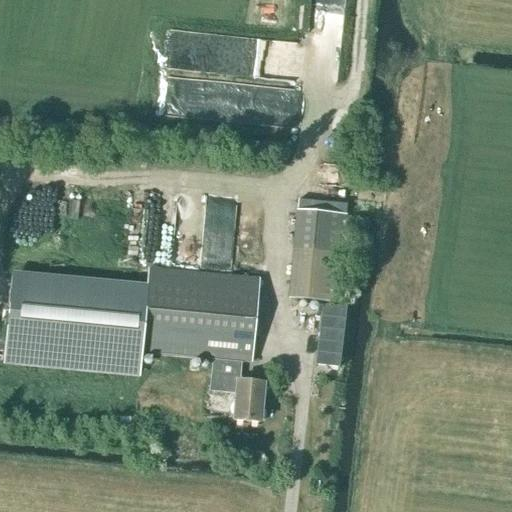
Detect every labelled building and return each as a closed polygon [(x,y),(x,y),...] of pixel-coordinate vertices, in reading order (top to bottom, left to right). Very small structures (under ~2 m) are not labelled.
[(346,205),(297,201),(296,211),(287,299),(336,304),(345,216),(346,205)] [(174,229),(172,266),(205,267),(206,253),(214,253),(215,229),(204,229),(204,217),(226,218),(226,210),(193,209),(192,230),(174,229)] [(250,363),(258,279),(147,269),(146,289),(140,352),(212,359),(210,375),(217,376),(215,393),(235,395),(233,421),(259,424),(263,384),(239,382),(241,362),(250,363)] [(137,379),(140,352),(146,289),(122,286),(15,276),(6,365),(137,379)] [(322,307),(314,366),(339,370),(347,310),(322,307)] [(130,420),(119,420),(119,429),(130,430),(130,420)]
